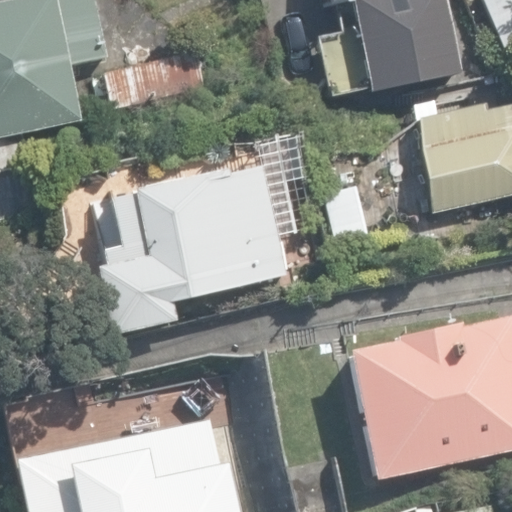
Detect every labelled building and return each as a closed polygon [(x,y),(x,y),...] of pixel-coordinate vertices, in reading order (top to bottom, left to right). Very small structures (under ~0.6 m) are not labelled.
[(21,133),(79,120),(67,66),(105,58),(92,0),(0,0),(0,173),(28,168),(21,133)] [(457,76),(439,0),(322,0),(324,7),(331,5),(338,33),(313,38),(327,98),(365,89),(367,97),(457,76)] [(511,0),(480,0),(504,55),(511,51),(511,0)] [(102,73),(112,109),(205,85),(196,50),(102,73)] [(409,123),(430,215),(511,196),(511,150),(502,108),(473,114),(472,109),(409,123)] [(90,268),(106,337),(173,322),(168,304),(215,292),(217,298),(241,293),(240,288),(285,277),(258,167),(226,175),(223,168),(128,191),(128,196),(106,202),(116,245),(99,249),(103,265),(90,268)] [(0,218),(30,212),(28,168),(0,173),(0,218)] [(343,352),(371,482),(511,450),(511,326),(505,328),(503,317),(454,328),(454,324),(390,338),(391,342),(343,352)] [(232,511),(226,485),(214,487),(208,458),(42,493),(45,511),(232,511)]
